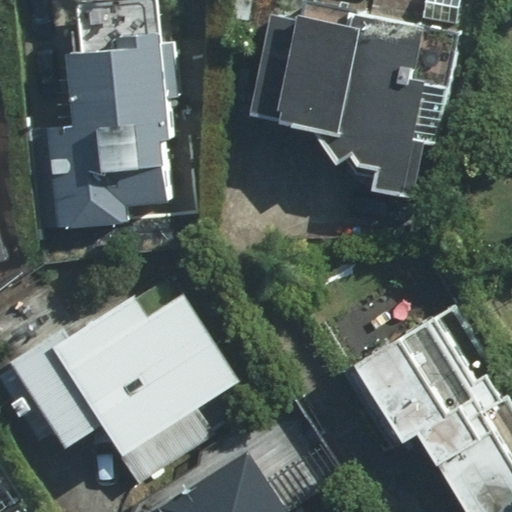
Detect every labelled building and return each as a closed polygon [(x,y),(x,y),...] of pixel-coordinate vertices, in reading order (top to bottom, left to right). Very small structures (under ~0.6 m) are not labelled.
[(463,51),(272,11),(250,118),(329,135),(325,156),(375,166),(371,188),(431,201),(463,51)] [(172,206),(166,35),(119,36),(119,54),(82,55),(84,123),(41,125),(45,235),(138,232),(137,207),(172,206)] [(74,318),(57,293),(0,332),(0,357),(66,454),(108,425),(146,481),(216,433),(203,412),(247,382),(186,293),(153,316),(129,280),(74,318)] [(511,511),(511,407),(456,313),(348,378),(393,454),(424,436),(469,511),(511,511)] [(294,511),(261,456),(166,511),(294,511)]
